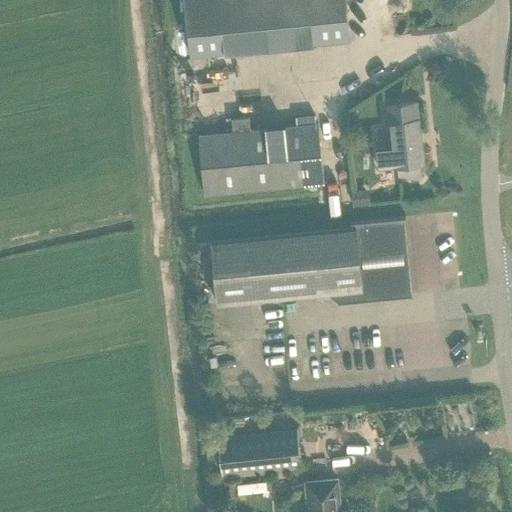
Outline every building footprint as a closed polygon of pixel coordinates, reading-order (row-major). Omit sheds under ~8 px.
[(349,39),(345,0),(184,0),(190,55),(349,39)] [(398,176),(418,179),(421,164),(423,164),(418,119),(416,102),(384,105),(386,124),(390,123),(392,146),(376,148),(379,168),(395,166),(395,167),(397,166),(398,176)] [(198,135),(204,194),(324,182),(318,123),(250,129),(249,117),(231,118),(232,131),(198,135)] [(353,205),(369,204),(368,189),(352,190),(353,205)] [(211,241),(217,303),(328,292),(339,301),(411,294),(404,218),(406,218),(406,217),(350,222),(351,228),(211,241)] [(301,467),(297,428),(218,436),(222,475),(301,467)] [(339,499),(337,479),(305,482),(308,511),(350,511),(350,510),(339,511),(338,500),(339,499)]
